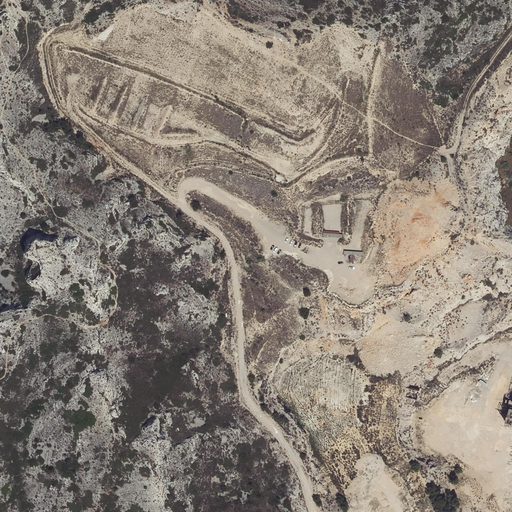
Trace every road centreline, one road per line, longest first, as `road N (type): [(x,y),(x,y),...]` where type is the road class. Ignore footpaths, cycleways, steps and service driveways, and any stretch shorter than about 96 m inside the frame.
road 1 (track): [(315,511),(299,461),(251,406),(228,240),(176,198)]
road 2 (track): [(176,198),(199,182),(247,205),(319,263),(358,277)]
road 3 (track): [(511,35),(477,80),(457,145),(444,145),(431,118)]
